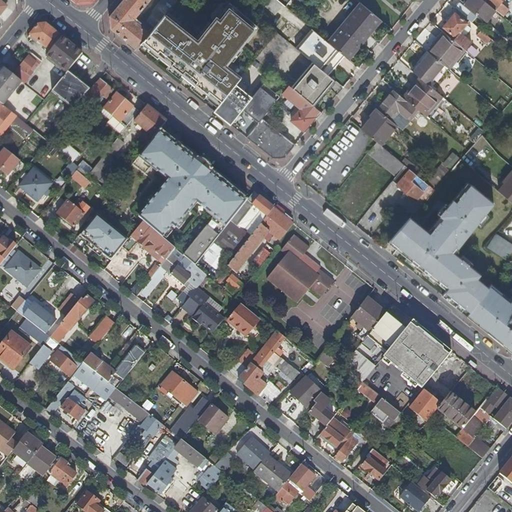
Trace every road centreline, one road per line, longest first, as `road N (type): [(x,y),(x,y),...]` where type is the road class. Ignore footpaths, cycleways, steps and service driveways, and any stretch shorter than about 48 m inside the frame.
road 1 (residential): [(0,203),(380,511)]
road 2 (primary): [(511,376),(275,185)]
road 3 (primary): [(275,185),(84,28)]
road 4 (residential): [(428,0),(275,185)]
road 5 (residential): [(157,511),(0,390)]
